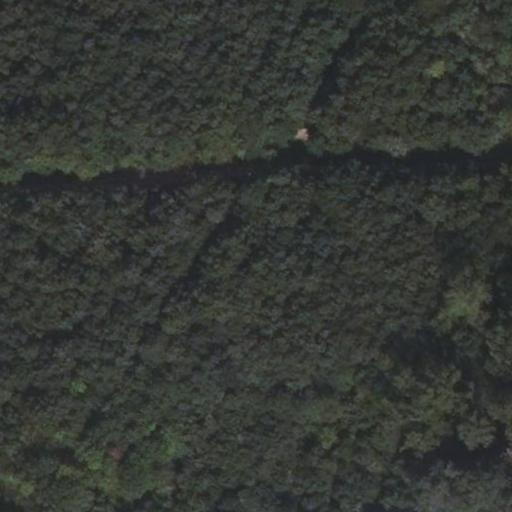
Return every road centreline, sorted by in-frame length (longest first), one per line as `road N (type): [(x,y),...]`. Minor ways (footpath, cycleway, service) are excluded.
road 1 (track): [(387,0),(257,193),(143,339),(40,511)]
road 2 (track): [(0,192),(458,165),(511,155)]
